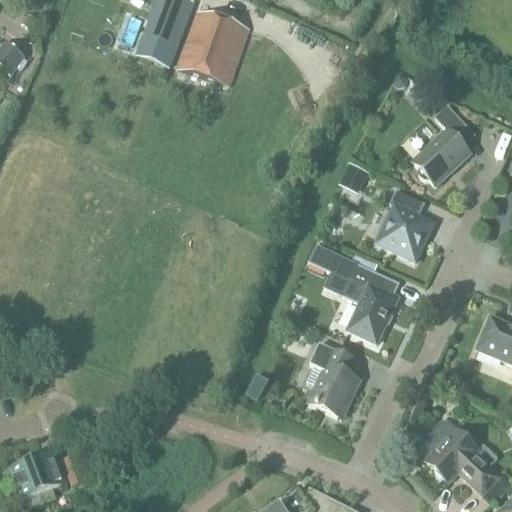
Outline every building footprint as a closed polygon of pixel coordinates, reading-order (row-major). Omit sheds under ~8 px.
[(168,72),(193,6),(178,0),(157,0),(135,60),(168,72)] [(229,91),(249,32),(197,15),(177,73),(229,91)] [(27,17),(20,27),(27,31),(33,21),(27,17)] [(4,49),(0,54),(0,73),(10,81),(23,62),(4,49)] [(435,191),(469,159),(454,143),(466,132),(446,111),(434,122),(446,136),(412,167),(435,191)] [(348,167),(342,181),(361,190),(367,176),(353,170),(348,167)] [(414,267),(432,228),(418,221),(424,208),(395,195),(389,209),(393,211),(376,249),(414,267)] [(397,303),(380,295),(385,283),(314,250),(306,267),(328,277),(321,292),(341,301),(356,308),(358,312),(347,336),(376,349),(397,303)] [(493,324),(490,323),(483,339),(480,340),(477,348),(478,351),(477,354),(479,356),(474,369),(511,385),(511,331),(505,329),(504,326),(496,323),(493,324)] [(341,424),(359,385),(344,379),(351,364),(319,349),(309,369),(323,376),(308,409),(341,424)] [(498,483),(474,460),(477,456),(454,434),(446,427),(439,427),(431,435),(432,442),(440,449),(425,465),(436,475),(434,478),(440,484),(443,482),(448,487),(457,477),(481,500),(498,483)] [(18,506),(66,488),(54,456),(6,474),(18,506)] [(74,460),(62,465),(63,465),(72,490),(73,490),(84,485),(74,461),(74,460)] [(346,511),(309,493),(301,499),(299,494),(292,500),(288,503),(282,511),(346,511)]
